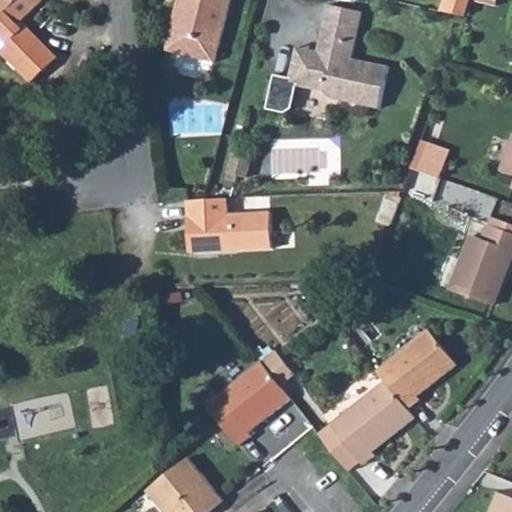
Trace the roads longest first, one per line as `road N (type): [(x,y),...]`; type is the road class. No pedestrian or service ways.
road 1 (residential): [(110,169),(143,149),(152,128),(139,0)]
road 2 (residential): [(511,378),(403,511)]
